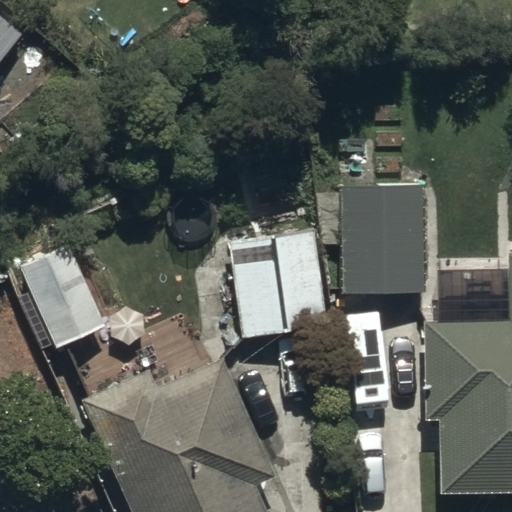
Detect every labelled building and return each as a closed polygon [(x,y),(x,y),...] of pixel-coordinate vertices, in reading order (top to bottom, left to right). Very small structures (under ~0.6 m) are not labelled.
[(0,20),(0,59),(19,37),(0,20)] [(423,188),(340,188),(340,296),(423,296),(423,188)] [(260,236),(227,240),(240,340),(324,329),(311,230),(305,231),(303,220),(259,225),(260,236)] [(511,494),(511,257),(505,258),(506,323),(423,324),(425,420),(436,420),(438,497),(511,494)] [(83,403),(130,511),(263,511),(253,489),(274,480),(222,360),(156,389),(149,374),(83,403)]
